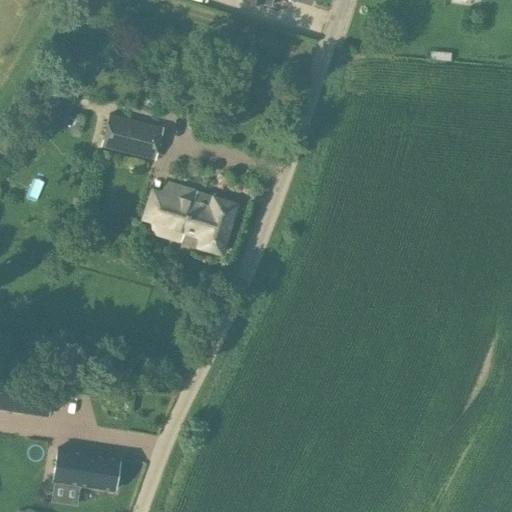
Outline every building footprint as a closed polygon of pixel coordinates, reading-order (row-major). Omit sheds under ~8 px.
[(171,90),(169,98),(193,105),(195,96),(171,90)] [(41,118),(55,123),(63,100),(49,95),(41,118)] [(108,113),(100,147),(154,160),(162,127),(108,113)] [(150,222),(153,232),(195,245),(220,253),(235,204),(210,196),(168,183),(160,190),(151,187),(141,219),(150,222)] [(0,381),(0,407),(46,414),(50,390),(0,381)] [(57,448),(51,479),(45,480),(43,501),(48,502),(48,503),(83,507),(87,485),(113,489),(118,458),(57,448)]
